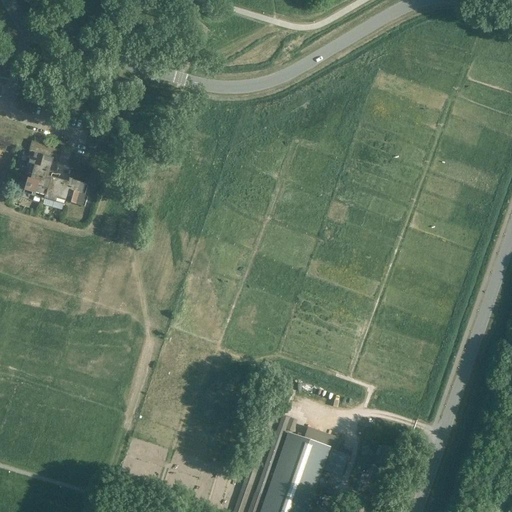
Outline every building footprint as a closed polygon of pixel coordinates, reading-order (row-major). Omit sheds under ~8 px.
[(31,153),(53,159),(58,161),(62,150),(31,141),(28,152),(31,153)] [(53,159),(31,153),(25,174),(28,175),(23,193),(66,205),(66,202),(84,207),(88,196),(85,195),(87,185),(72,180),(72,179),(69,179),(68,182),(57,179),(58,175),(52,174),(51,177),(48,177),(50,170),(53,159)] [(240,511),(270,427),(264,425),(234,511),(240,511)] [(267,484),(285,433),(279,431),(261,482),(267,484)] [(261,511),(307,511),(320,475),(329,448),(288,434),(261,511)] [(373,454),(370,461),(377,463),(376,464),(389,469),(395,450),(383,445),(379,456),(373,454)] [(331,449),(324,470),(341,476),(348,455),(331,449)] [(257,511),(261,502),(255,500),(250,511),(257,511)]
